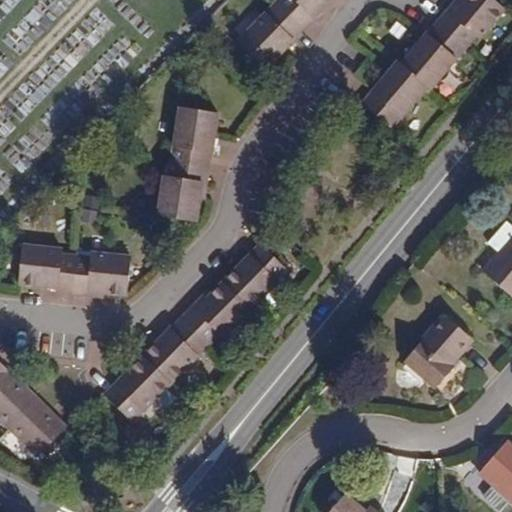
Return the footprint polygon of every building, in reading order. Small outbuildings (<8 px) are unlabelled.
[(265,67),(314,19),(309,14),(322,2),(324,0),(279,0),(239,41),(265,67)] [(451,14),(448,11),(402,65),(399,62),(363,105),(390,129),(428,88),(429,89),(476,37),(479,39),(504,9),(493,0),(461,0),(461,1),(451,14)] [(459,0),(457,0),(448,11),(451,14),(461,1),(459,0)] [(309,14),(314,19),(326,7),(322,2),(309,14)] [(197,222),(200,199),(202,182),(208,182),(218,113),(181,107),(171,176),(166,176),(159,216),(197,222)] [(489,244),(501,254),(511,241),(511,225),(507,222),(489,244)] [(511,241),(501,254),(485,273),(511,296),(511,241)] [(59,293),(88,296),(88,291),(105,293),(128,295),(132,256),(92,252),(92,258),(63,255),(64,249),(24,245),(21,284),(60,288),(59,293)] [(196,312),(192,308),(106,395),(133,421),(143,412),(144,412),(220,335),(223,339),(278,283),(277,280),(287,270),(261,245),(224,282),(225,283),(208,300),(196,312)] [(204,297),(192,308),(196,312),(208,300),(204,297)] [(413,328),(425,339),(444,318),(432,307),(413,328)] [(472,341),(445,316),(444,318),(425,339),(406,360),(438,387),(454,368),(451,365),(472,341)] [(67,427),(0,361),(0,418),(39,456),(67,427)] [(493,483),(511,499),(511,446),(507,442),(480,473),(493,483)] [(502,511),(508,511),(511,508),(511,499),(493,483),(483,495),(502,511)] [(366,511),(347,495),(331,511),(376,511),(370,507),(366,511)]
